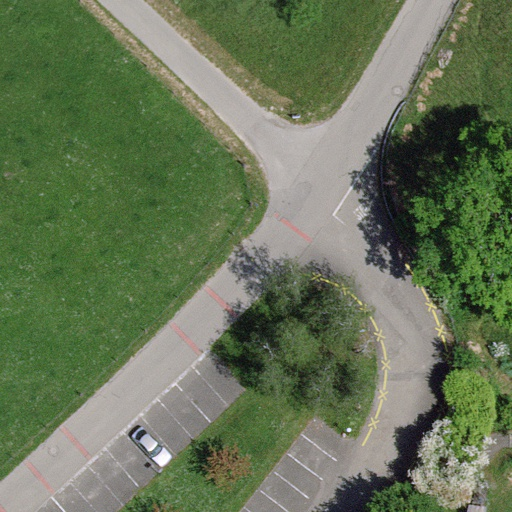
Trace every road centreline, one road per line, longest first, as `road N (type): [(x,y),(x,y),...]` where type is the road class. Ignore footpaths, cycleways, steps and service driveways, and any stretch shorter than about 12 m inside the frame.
road 1 (unclassified): [(0,511),(194,330),(327,189)]
road 2 (unclassified): [(327,189),(408,325),(414,358),(399,434),(339,511)]
road 3 (track): [(132,0),(327,189)]
road 4 (unclassified): [(327,189),(430,0)]
